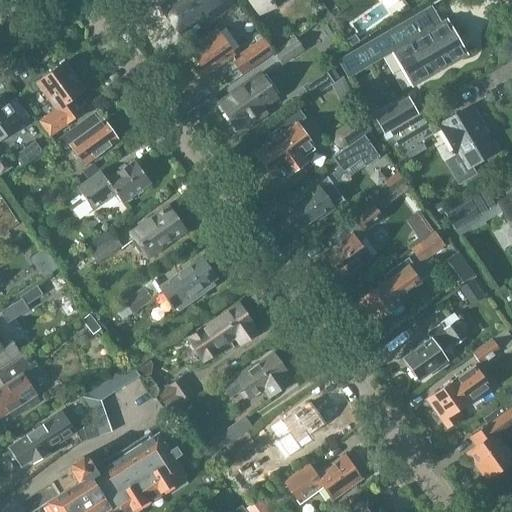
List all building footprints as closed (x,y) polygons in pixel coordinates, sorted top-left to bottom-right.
[(173,0),(171,2),(161,9),(163,12),(163,13),(163,14),(164,14),(175,29),(174,30),(175,31),(176,30),(184,42),(194,35),(233,7),(234,6),(230,0),(173,0)] [(250,0),(260,13),(278,0),(250,0)] [(425,12),(375,40),(385,57),(395,52),(415,85),(464,56),(445,23),(441,26),(435,29),(425,12)] [(235,55),(217,31),(196,46),(198,48),(197,49),(198,50),(190,55),(197,65),(192,68),(200,79),(235,55)] [(352,46),(359,41),(359,40),(357,37),(353,40),(351,37),(347,39),(351,45),(352,46)] [(231,63),(241,77),(272,53),(262,38),(240,55),(240,56),(231,63)] [(272,53),(281,66),(303,51),(293,38),(272,53)] [(37,122),(40,125),(49,138),(85,112),(74,98),(83,92),(63,64),(38,82),(56,108),(37,122)] [(219,105),(239,133),(265,113),(261,107),(275,96),(267,86),(271,84),(264,75),(247,87),(246,86),(219,105)] [(15,98),(7,104),(2,96),(0,97),(0,141),(22,125),(22,124),(29,118),(15,98)] [(408,98),(374,117),(384,134),(418,114),(408,98)] [(472,106),(438,127),(455,156),(451,158),(444,163),(457,185),(475,175),(471,167),(498,151),(472,106)] [(272,143),(256,154),(261,162),(260,165),(265,172),(269,172),(271,175),(281,168),(287,177),(308,161),(302,153),(312,146),(297,125),(306,119),(300,109),(274,127),(277,132),(270,136),(268,138),(272,143)] [(68,146),(82,166),(117,141),(102,121),(100,123),(93,113),(57,139),(64,148),(68,146)] [(344,146),(365,132),(354,117),(334,132),(332,135),(331,138),(332,141),(333,144),(334,146),(336,147),(339,148),(342,148),(344,146)] [(424,132),(416,117),(389,132),(398,148),(399,147),(405,144),(424,132)] [(332,159),(339,169),(341,172),(360,160),(365,167),(379,158),(363,137),(332,159)] [(0,159),(0,176),(11,169),(3,157),(0,159)] [(107,182),(98,172),(75,189),(92,212),(115,197),(120,205),(150,183),(135,162),(107,182)] [(397,172),(385,182),(390,188),(402,178),(397,172)] [(326,177),(317,184),(288,204),(306,229),(344,201),(326,177)] [(13,185),(8,178),(2,183),(7,190),(13,185)] [(404,183),(377,202),(382,210),(409,191),(404,183)] [(511,196),(499,204),(511,227),(511,196)] [(471,197),(443,213),(454,231),(481,216),(471,197)] [(0,200),(0,235),(16,224),(0,200)] [(337,245),(324,254),(325,256),(330,262),(325,266),(333,277),(338,274),(342,279),(370,258),(376,254),(362,233),(364,231),(376,223),(383,218),(373,204),(366,209),(349,221),(344,225),(344,226),(348,223),(355,232),(337,245)] [(129,235),(146,259),(185,232),(167,207),(129,235)] [(88,247),(91,252),(103,243),(104,243),(110,239),(105,231),(90,241),(93,244),(88,247)] [(421,264),(445,246),(434,232),(410,249),(421,264)] [(103,243),(91,252),(88,255),(96,266),(121,248),(113,237),(110,239),(104,243),(103,243)] [(386,282),(359,301),(364,308),(363,309),(374,323),(403,302),(398,296),(405,291),(418,282),(409,269),(413,266),(408,258),(382,276),(386,282)] [(201,259),(159,289),(174,309),(176,307),(179,311),(192,302),(189,300),(200,292),(202,295),(214,287),(211,283),(216,279),(201,259)] [(488,269),(484,261),(480,263),(485,271),(488,269)] [(483,297),(471,280),(458,289),(470,306),(483,297)] [(36,287),(19,298),(20,300),(25,307),(42,296),(36,287)] [(143,288),(123,302),(114,309),(122,321),(132,315),(152,301),(143,288)] [(511,302),(505,290),(500,294),(509,311),(511,308),(511,302)] [(238,305),(186,341),(202,364),(231,343),(231,342),(234,340),(239,346),(256,334),(251,325),(252,325),(238,305)] [(81,321),(92,335),(99,330),(89,316),(81,321)] [(445,360),(440,353),(452,344),(453,346),(465,338),(455,323),(445,329),(441,323),(425,335),(430,341),(403,360),(419,381),(447,361),(446,359),(445,360)] [(471,354),(480,367),(500,353),(500,352),(503,349),(505,353),(511,347),(511,339),(505,331),(492,340),(491,340),(471,354)] [(0,370),(21,356),(9,337),(5,340),(0,332),(0,370)] [(0,372),(0,379),(4,386),(0,388),(0,417),(8,412),(14,420),(39,403),(35,397),(36,397),(22,375),(37,366),(27,353),(0,372)] [(273,354),(222,391),(228,400),(242,391),(250,401),(262,393),(267,400),(291,382),(286,374),(287,373),(273,354)] [(81,396),(89,407),(93,422),(75,432),(81,442),(85,441),(86,441),(111,432),(100,400),(137,377),(130,365),(81,396)] [(428,399),(448,428),(463,417),(458,411),(490,388),(474,366),(461,376),(456,379),(428,399)] [(193,397),(181,377),(156,393),(167,410),(180,402),(182,404),(193,397)] [(468,454),(486,479),(511,460),(511,457),(504,447),(508,445),(509,438),(504,432),(511,425),(511,400),(483,421),(484,422),(485,421),(488,425),(471,438),(477,447),(468,454)] [(287,433),(295,446),(324,425),(309,404),(284,422),(282,419),(268,429),(276,441),(287,433)] [(76,434),(62,413),(8,449),(21,468),(31,461),(33,464),(50,454),(49,452),(76,434)] [(245,418),(205,445),(212,455),(252,428),(245,418)] [(169,451),(158,433),(96,472),(87,459),(82,458),(71,465),(70,470),(78,483),(47,503),(52,511),(131,511),(186,478),(174,459),(181,455),(175,447),(169,451)] [(255,447),(246,434),(225,448),(234,461),(255,447)] [(323,490),(331,501),(361,479),(344,457),(328,468),(326,465),(315,474),(309,464),(281,483),(297,508),(312,498),(323,490)] [(386,511),(381,504),(376,507),(368,496),(344,511),(386,511)] [(262,511),(256,503),(246,510),(247,511),(262,511)]
